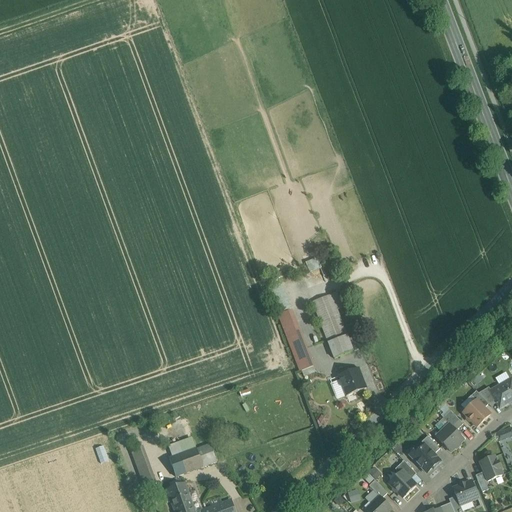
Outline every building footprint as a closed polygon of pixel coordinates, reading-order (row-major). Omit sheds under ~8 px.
[(331,295),(313,302),(329,343),(346,336),(331,295)] [(292,311),(279,316),(286,335),(299,330),(292,311)] [(311,361),(299,330),(286,335),(298,366),(311,361)] [(346,336),(329,343),(335,359),(352,352),(348,340),(346,336)] [(354,337),(348,340),(352,352),(359,349),(354,337)] [(311,361),(298,366),(300,372),(313,367),(311,361)] [(359,369),(338,377),(346,397),(365,390),(360,378),(362,377),(359,369)] [(511,381),(504,385),(504,386),(503,386),(503,385),(502,386),(490,393),(500,409),(511,401),(511,381)] [(488,406),(476,392),(471,397),(476,402),(476,401),(484,410),(488,406)] [(484,410),(476,401),(476,402),(463,414),(467,418),(467,420),(469,423),(472,423),(477,428),(490,416),(484,410)] [(463,425),(450,412),(442,419),(449,426),(455,432),(463,425)] [(455,432),(449,426),(436,438),(451,453),(463,442),(455,432)] [(511,429),(495,436),(498,442),(511,436),(511,429)] [(440,450),(428,438),(422,444),(425,447),(434,456),(440,450)] [(210,445),(196,450),(203,468),(217,463),(210,445)] [(156,485),(142,447),(131,451),(145,489),(156,485)] [(434,456),(425,447),(419,452),(417,452),(412,456),(412,459),(427,475),(432,469),(433,470),(441,463),(434,456)] [(196,450),(169,460),(176,478),(203,468),(196,450)] [(495,458),(480,464),(488,482),(502,476),(500,470),(501,469),(498,464),(497,464),(495,458)] [(416,475),(404,462),(395,471),(399,475),(402,472),(410,481),(416,475)] [(410,481),(402,472),(399,475),(389,485),(393,489),(393,491),(395,494),(398,494),(403,499),(416,487),(410,481)] [(488,491),(481,474),(475,476),(482,493),(488,491)] [(348,493),(354,499),(368,487),(361,480),(348,493)] [(489,489),(495,487),(492,481),(486,483),(489,489)] [(387,495),(375,482),(369,487),(379,498),(382,500),(387,495)] [(465,484),(459,487),(459,488),(453,490),(456,498),(460,506),(478,499),(471,483),(465,485),(465,484)] [(168,491),(175,511),(192,505),(185,485),(168,491)] [(382,500),(379,498),(366,511),(367,511),(389,511),(391,510),(382,500)] [(456,498),(449,501),(450,504),(453,511),(462,511),(460,506),(456,498)] [(234,511),(230,502),(201,511),(234,511)]
